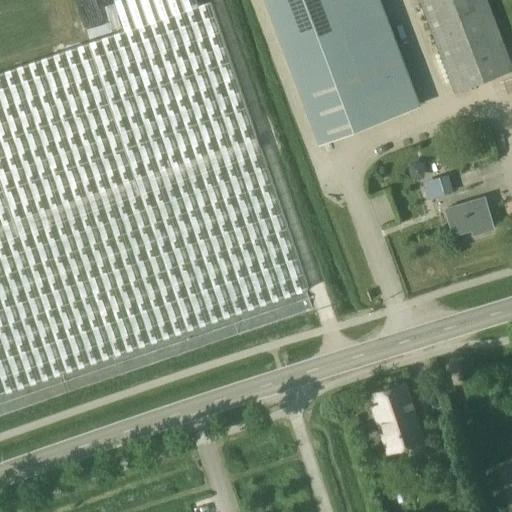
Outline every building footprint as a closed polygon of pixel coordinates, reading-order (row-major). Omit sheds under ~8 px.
[(0,394),(309,288),(211,1),(199,5),(197,0),(115,0),(125,31),(104,38),(89,43),(0,73),(0,394)] [(374,0),(267,0),(322,145),(416,109),(374,0)] [(511,70),(511,63),(488,0),(419,0),(455,92),(511,70)] [(425,192),(449,192),(449,176),(424,177),(425,192)] [(494,228),(485,197),(446,209),(454,234),(481,226),(483,231),(494,228)] [(424,440),(406,382),(369,394),(388,452),(424,440)]
